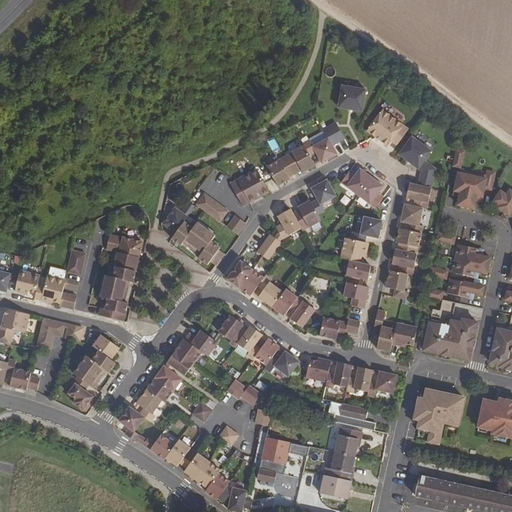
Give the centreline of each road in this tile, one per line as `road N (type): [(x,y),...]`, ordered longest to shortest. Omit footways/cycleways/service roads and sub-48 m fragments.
road 1 (residential): [(207,292),(265,204),(358,152),(397,175),(398,195),(362,361)]
road 2 (track): [(511,144),(314,0)]
road 3 (residential): [(476,375),(504,238),(495,226),(444,216)]
road 4 (residential): [(207,292),(239,300),(308,348),(362,361)]
road 5 (residential): [(0,302),(117,332),(149,354)]
road 6 (residential): [(94,432),(213,511)]
